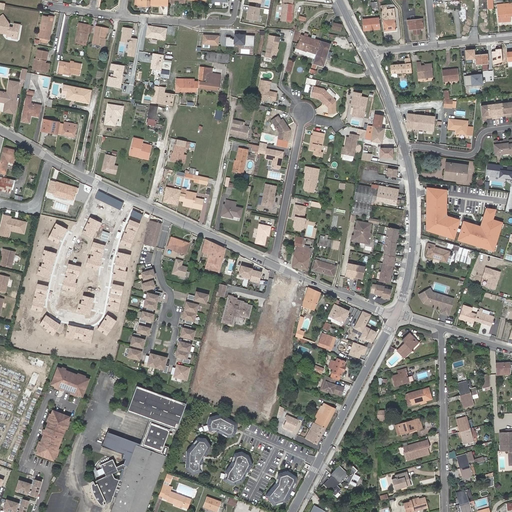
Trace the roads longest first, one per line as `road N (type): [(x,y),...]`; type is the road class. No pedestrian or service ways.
road 1 (residential): [(130,198),(114,233),(98,313),(90,320),(58,313),(52,304),(62,257),(97,183)]
road 2 (secondary): [(395,314),(292,511)]
road 3 (residential): [(444,511),(441,328)]
road 4 (secondary): [(404,149),(414,191),(411,253),(395,314)]
road 5 (residential): [(304,111),(272,265)]
road 6 (residential): [(272,265),(130,198)]
road 7 (residential): [(36,511),(48,472),(25,456),(47,400),(74,406)]
road 8 (residential): [(511,36),(366,54)]
road 9 (residential): [(395,314),(272,265)]
road 10 (residential): [(404,149),(468,155),(484,131),(511,127)]
